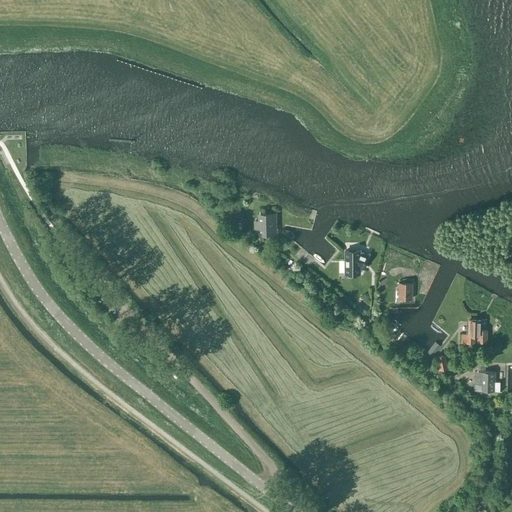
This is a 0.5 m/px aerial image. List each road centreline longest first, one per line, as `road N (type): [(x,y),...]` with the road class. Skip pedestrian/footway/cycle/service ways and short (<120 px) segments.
road 1 (tertiary): [(262,488),(69,329),(25,272),(0,222)]
road 2 (unclassified): [(262,488),(263,460),(87,274)]
